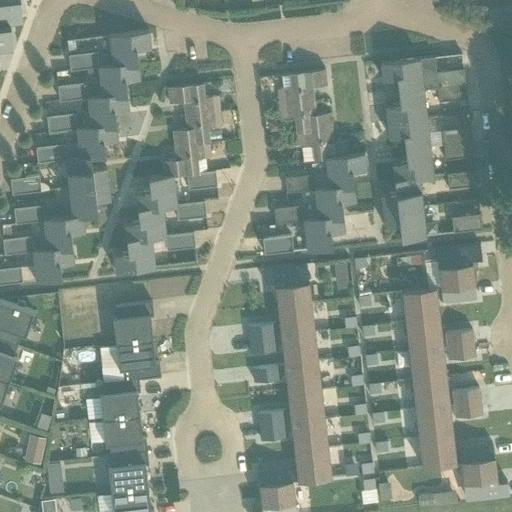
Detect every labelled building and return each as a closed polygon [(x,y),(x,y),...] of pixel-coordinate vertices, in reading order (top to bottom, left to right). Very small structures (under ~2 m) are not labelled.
[(18,0),(0,0),(0,22),(9,22),(21,20),(18,0)] [(488,30),(511,26),(511,4),(485,8),(488,30)] [(0,22),(0,48),(12,48),(9,22),(0,22)] [(135,48),(149,47),(147,31),(95,37),(96,52),(68,55),(70,70),(98,66),(124,63),(125,65),(136,63),(135,48)] [(287,40),(268,40),(269,63),(287,63),(287,40)] [(398,91),(422,89),(418,59),(381,63),(382,79),(397,77),(398,91)] [(138,77),(136,63),(125,65),(124,63),(98,66),(101,95),(113,94),(113,95),(125,94),(124,79),(138,77)] [(279,105),(313,100),(312,87),(326,85),(324,69),(281,74),(281,77),(282,77),(283,89),(277,89),(279,105)] [(434,72),(436,87),(464,83),(463,69),(434,72)] [(57,85),(59,101),(86,98),(84,83),(57,85)] [(464,83),(436,87),(438,102),(466,98),(464,83)] [(184,116),(219,112),(218,97),(204,99),(203,84),(167,88),(169,103),(182,102),(184,116)] [(436,87),(422,89),(424,103),(438,102),(436,87)] [(386,121),(425,117),(424,103),(422,89),(398,91),(400,104),(385,106),(386,121)] [(127,108),(125,94),(113,95),(113,94),(101,95),(87,97),(90,125),(102,124),(103,126),(115,125),(113,110),(127,108)] [(295,133),(331,128),(330,113),(315,114),(313,100),(279,105),(280,120),(294,119),(295,133)] [(173,147),(209,143),(207,128),(221,127),(219,112),(184,116),(185,129),(171,130),(173,147)] [(48,132),(75,129),(73,113),(46,116),(48,132)] [(404,149),(428,146),(427,136),(425,117),(386,121),(388,137),(403,135),(404,149)] [(116,139),(115,125),(103,126),(102,124),(90,125),(76,127),(78,145),(79,156),(89,156),(103,155),(101,141),(116,139)] [(469,126),(440,130),(441,134),(442,145),(471,141),(469,126)] [(303,161),(325,158),(349,155),(347,140),(333,141),(331,128),(295,133),(298,147),(304,147),(305,151),(302,151),(303,161)] [(427,136),(428,146),(442,145),(441,134),(427,136)] [(442,145),(444,160),(473,156),(471,141),(442,145)] [(160,161),(162,176),(171,175),(186,174),(198,172),(196,159),(204,158),(210,157),(209,143),(173,147),(174,160),(160,161)] [(37,162),(64,159),(63,147),(62,144),(35,146),(37,162)] [(65,159),(65,158),(79,156),(78,145),(63,147),(64,159),(65,159)] [(430,162),(444,160),(442,145),(428,146),(430,162)] [(393,181),(418,178),(431,176),(430,162),(428,146),(404,149),(406,162),(391,164),(393,181)] [(325,158),(327,172),(328,186),(340,185),(340,187),(353,186),(351,171),(365,169),(363,153),(349,155),(325,158)] [(90,170),(89,156),(79,156),(65,158),(65,159),(69,187),(107,182),(105,168),(90,170)] [(206,171),(204,158),(196,159),(198,172),(206,171)] [(214,170),(206,171),(198,172),(186,174),(188,189),(216,186),(214,170)] [(447,189),(476,185),(474,170),(446,174),(447,189)] [(313,188),(314,188),(328,186),(327,172),(312,174),(313,188)] [(313,188),(312,174),(284,177),(285,192),(313,190),(313,188)] [(11,194),(40,191),(38,175),(10,178),(11,194)] [(135,194),(137,210),(161,207),(175,205),(171,175),(162,176),(148,178),(150,192),(135,194)] [(382,210),(421,206),(418,178),(393,181),(395,193),(380,195),(382,210)] [(77,215),(77,216),(81,216),(95,214),(94,200),(109,198),(107,182),(69,187),(70,202),(72,216),(77,215)] [(329,217),(342,216),(340,201),(354,200),(353,186),(340,187),(340,185),(328,186),(314,188),(317,217),(329,215),(329,217)] [(478,200),(476,189),(457,191),(459,202),(478,200)] [(478,208),(478,200),(459,202),(459,210),(478,208)] [(203,201),(176,205),(177,220),(205,217),(203,201)] [(42,206),(43,219),(72,216),(70,202),(42,206)] [(13,208),(15,223),(25,222),(42,220),(40,205),(13,208)] [(177,220),(175,205),(161,207),(162,221),(177,220)] [(302,220),(301,205),(273,208),(274,223),(302,220)] [(436,205),(421,206),(422,220),(438,218),(436,205)] [(399,224),(401,239),(481,229),(479,214),(438,218),(422,220),(421,206),(382,210),(384,226),(399,224)] [(124,224),(126,240),(138,239),(150,238),(164,236),(162,221),(161,207),(137,210),(139,223),(124,224)] [(83,231),(81,216),(77,216),(77,215),(72,216),(43,219),(45,235),(47,248),(58,247),(59,248),(71,247),(69,233),(83,231)] [(305,237),(307,249),(330,247),(328,232),(343,231),(342,216),(329,217),(329,215),(317,217),(303,219),(305,237)] [(2,225),(2,233),(26,230),(25,222),(15,223),(2,225)] [(192,232),(164,235),(166,251),(194,247),(192,232)] [(263,254),(292,250),(291,239),(290,234),(261,239),(263,254)] [(47,248),(45,235),(31,237),(33,250),(47,248)] [(4,254),(31,251),(30,236),(2,239),(4,254)] [(166,251),(164,236),(150,238),(151,252),(166,251)] [(292,250),(307,249),(305,237),(291,239),(292,250)] [(115,271),(153,267),(151,252),(150,238),(138,239),(126,240),(127,253),(113,255),(115,271)] [(478,244),(436,249),(440,287),(473,284),(470,259),(480,258),(478,244)] [(34,264),(36,280),(59,278),(57,263),(72,262),(71,247),(59,248),(58,247),(47,248),(33,250),(34,264)] [(334,265),(337,289),(348,287),(345,263),(334,265)] [(22,282),(36,280),(34,264),(20,266),(22,282)] [(274,282),(277,306),(309,303),(305,265),(292,267),(263,268),(264,283),(274,282)] [(0,284),(22,282),(20,266),(0,268),(0,284)] [(440,287),(442,301),(474,298),(473,284),(440,287)] [(405,321),(438,317),(436,301),(434,288),(401,291),(405,321)] [(0,339),(15,345),(19,334),(23,335),(32,311),(0,299),(0,339)] [(114,343),(152,339),(149,316),(153,316),(151,301),(114,306),(116,317),(111,318),(114,343)] [(280,335),(313,332),(309,303),(277,306),(279,321),(280,335)] [(408,350),(441,346),(439,333),(438,317),(405,321),(408,350)] [(275,336),(273,322),(247,325),(248,339),(275,336)] [(445,332),(447,346),(473,343),(471,329),(445,332)] [(316,361),(313,332),(280,335),(282,349),(284,364),(316,361)] [(277,349),(275,336),(248,339),(250,352),(277,349)] [(0,378),(7,381),(15,357),(11,356),(15,345),(0,339),(0,378)] [(121,368),(122,379),(138,377),(138,379),(159,376),(158,362),(154,362),(152,339),(114,343),(114,345),(100,347),(102,366),(117,365),(117,368),(121,368)] [(447,346),(448,359),(474,356),(473,343),(447,346)] [(412,379),(444,375),(443,360),(441,346),(408,350),(412,379)] [(316,361),(320,390),(332,388),(329,360),(316,361)] [(287,393),(320,390),(316,361),(284,364),(285,377),(287,393)] [(279,378),(277,365),(252,367),(253,381),(279,378)] [(415,408),(448,404),(446,391),(444,375),(412,379),(415,408)] [(101,418),(138,415),(136,391),(139,391),(138,379),(138,377),(122,379),(100,382),(102,393),(98,394),(101,418)] [(363,385),(355,386),(358,413),(366,412),(363,385)] [(478,387),(452,391),(453,404),(479,401),(478,387)] [(290,422),(323,418),(320,390),(287,393),(289,409),(290,422)] [(479,401),(453,404),(454,417),(481,414),(479,401)] [(418,437),(451,433),(449,418),(448,404),(415,408),(418,437)] [(285,423),(283,409),(257,412),(259,426),(285,423)] [(74,415),(78,437),(93,435),(89,412),(74,415)] [(36,427),(46,431),(51,416),(40,413),(36,427)] [(109,455),(146,451),(144,437),(141,438),(138,415),(101,418),(104,444),(108,443),(109,455)] [(292,436),(294,451),(326,448),(323,418),(290,422),(292,436)] [(287,436),(285,423),(259,426),(260,439),(287,436)] [(451,433),(418,437),(421,467),(454,463),(453,449),(451,433)] [(458,448),(460,462),(493,459),(491,444),(458,448)] [(326,448),(294,451),(297,481),(306,479),(329,477),(326,448)] [(109,492),(147,488),(144,464),(148,464),(146,451),(109,455),(110,466),(106,466),(109,492)] [(493,459),(460,462),(464,501),(507,495),(505,482),(496,483),(493,459)] [(50,493),(63,492),(59,463),(46,464),(50,493)] [(259,484),(291,481),(289,467),(257,471),(259,484)] [(362,478),(366,511),(380,510),(379,500),(377,484),(376,476),(362,478)] [(297,481),(291,481),(259,484),(261,509),(251,510),(251,511),(294,511),(295,511),(310,510),(306,479),(297,481)] [(377,484),(379,500),(391,499),(389,482),(377,484)] [(153,511),(149,511),(147,488),(109,492),(111,511),(153,511)] [(435,505),(456,503),(455,491),(433,493),(417,495),(418,506),(434,504),(435,505)] [(41,511),(55,511),(54,499),(40,500),(41,511)]
